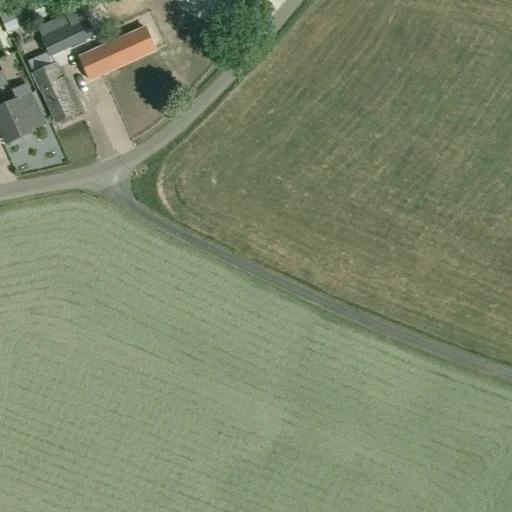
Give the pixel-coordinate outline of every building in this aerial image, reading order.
[(8,34),(31,23),(50,14),(43,0),(32,0),(34,3),(1,18),(8,34)] [(50,58),(94,37),(85,18),(71,24),(67,14),(37,28),(50,58)] [(106,46),(80,58),(90,80),(116,67),(155,50),(145,28),(106,46)] [(72,120),(71,116),(83,110),(66,77),(65,77),(58,62),(32,75),(55,124),(59,122),(61,125),(72,120)] [(33,131),(32,130),(44,125),(32,96),(0,109),(0,129),(6,143),(33,131)]
